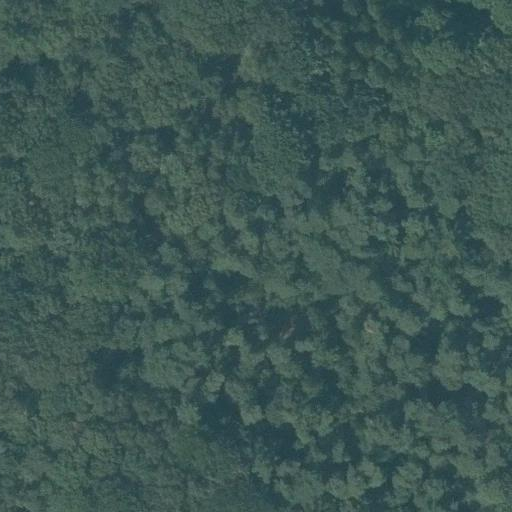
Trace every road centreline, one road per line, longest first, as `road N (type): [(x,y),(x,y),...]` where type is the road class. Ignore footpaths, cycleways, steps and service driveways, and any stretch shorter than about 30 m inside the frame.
road 1 (track): [(68,285),(291,135),(385,107)]
road 2 (track): [(385,107),(511,21)]
road 3 (track): [(68,285),(0,170)]
